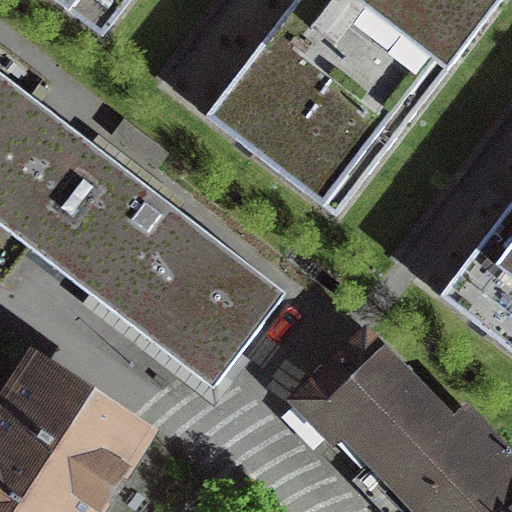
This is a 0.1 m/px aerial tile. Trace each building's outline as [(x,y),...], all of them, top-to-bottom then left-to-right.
[(130,0),(53,0),(102,37),(130,0)] [(501,0),(296,0),(207,117),(336,216),(501,0)] [(0,74),(0,225),(213,389),(286,294),(0,74)] [(511,204),(441,297),(511,351),(511,204)] [(391,476),(388,478),(420,511),(498,511),(511,502),(511,459),(463,408),(450,421),(398,367),(402,363),(368,333),(296,401),(375,482),(387,471),(391,476)] [(0,400),(0,511),(86,511),(137,435),(36,368),(10,407),(0,400)] [(511,511),(511,502),(498,511),(511,511)]
